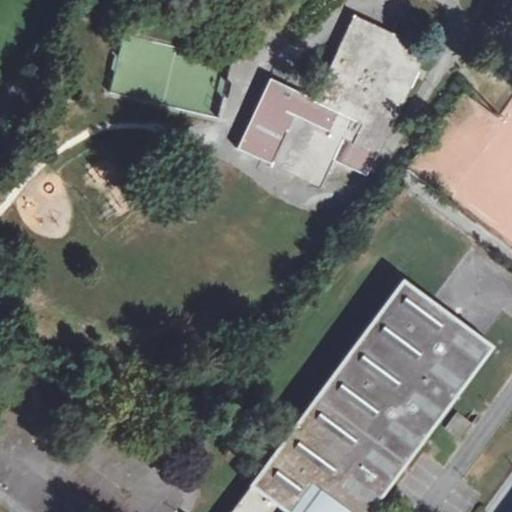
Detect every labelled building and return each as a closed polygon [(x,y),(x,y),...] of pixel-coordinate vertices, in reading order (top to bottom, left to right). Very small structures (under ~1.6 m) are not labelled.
[(386,40),(391,31),(353,13),(349,23),(371,33),(386,40)] [(371,33),(349,23),(312,100),(337,112),(329,129),(296,114),(295,115),(287,132),(286,131),(270,165),(320,189),(333,161),(344,139),(352,120),(361,124),(357,133),(352,143),(378,155),(428,49),(391,31),(386,40),(371,33)] [(121,36),(110,94),(212,112),(222,53),(121,36)] [(31,44),(10,89),(29,99),(51,53),(45,50),(31,44)] [(337,112),(312,100),(270,80),(237,149),(270,165),(286,131),(287,132),(295,115),(296,114),(329,129),(337,112)] [(352,143),(357,133),(361,124),(352,120),(344,139),(352,143)] [(352,143),(344,139),(333,161),(344,166),(368,177),(378,155),(352,143)] [(370,511),(494,346),(402,278),(261,467),(260,468),(248,485),(258,492),(242,511),(370,511)] [(242,511),(258,492),(248,485),(228,511),(242,511)]
